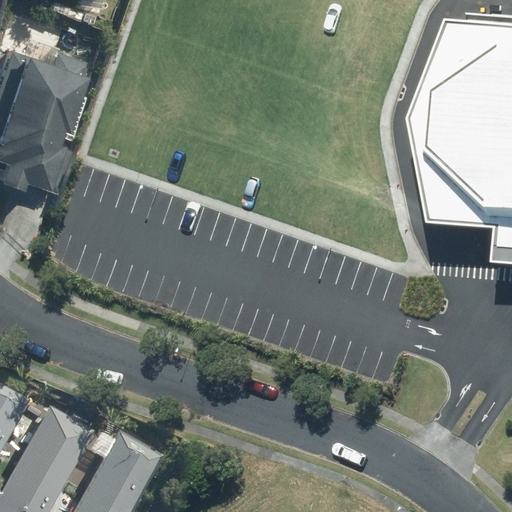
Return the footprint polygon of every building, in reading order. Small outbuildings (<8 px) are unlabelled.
[(511,18),(464,16),(427,126),(448,230),(511,232),(511,18)] [(53,64),(8,47),(0,78),(0,189),(14,194),(21,180),(48,199),(87,66),(61,48),(53,64)] [(0,448),(28,401),(0,384),(0,448)] [(48,511),(91,441),(47,414),(0,493),(0,511),(48,511)] [(131,511),(162,459),(116,433),(70,511),(131,511)]
